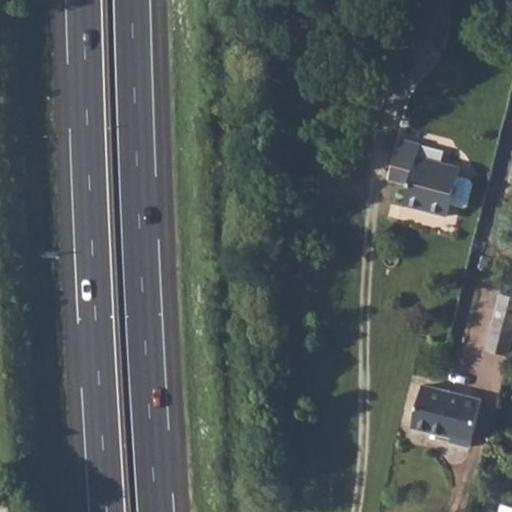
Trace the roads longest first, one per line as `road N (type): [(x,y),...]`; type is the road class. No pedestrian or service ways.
road 1 (track): [(356,511),(370,427),(363,337),(371,232),(380,147),(405,77),(398,48),(443,56)]
road 2 (motorway): [(156,511),(132,0)]
road 3 (motorway): [(84,0),(107,511)]
